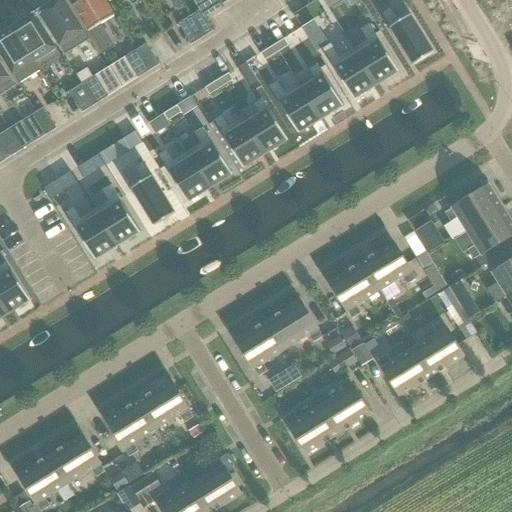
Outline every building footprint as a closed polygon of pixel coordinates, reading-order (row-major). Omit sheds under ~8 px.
[(90,40),(64,0),(58,0),(39,12),(66,55),(90,40)] [(115,16),(104,0),(68,0),(103,55),(115,47),(102,25),(115,16)] [(198,0),(206,12),(224,0),(223,0),(198,0)] [(391,10),(384,15),(416,65),(435,53),(410,13),(398,21),(391,10)] [(214,32),(201,11),(190,18),(203,39),(214,32)] [(62,57),(35,14),(14,27),(41,71),(62,57)] [(203,39),(190,18),(179,24),(192,45),(203,39)] [(41,71),(14,27),(0,36),(0,53),(19,84),(41,71)] [(368,41),(354,50),(376,85),(398,71),(370,27),(362,31),(368,41)] [(287,38),(275,46),(279,52),(291,45),(287,38)] [(147,44),(136,51),(149,72),(160,65),(147,44)] [(263,53),(268,60),(279,52),(275,46),(263,53)] [(332,46),(325,50),(355,98),(376,85),(354,50),(340,59),(332,46)] [(136,51),(126,57),(139,78),(149,72),(136,51)] [(0,95),(16,85),(0,60),(0,95)] [(243,75),(252,70),(247,63),(239,68),(243,75)] [(302,89),(321,120),(343,107),(318,66),(311,71),(316,81),(302,89)] [(220,80),(224,87),(236,79),(232,73),(220,80)] [(96,76),(83,84),(96,105),(109,97),(96,76)] [(208,87),(212,94),(224,87),(220,80),(208,87)] [(96,105),(83,84),(70,92),(83,113),(96,105)] [(279,84),(271,88),(299,133),(321,120),(302,89),(299,85),(285,93),(279,84)] [(247,124),(265,154),(287,140),(262,100),(255,105),(261,115),(247,124)] [(169,121),(182,113),(178,106),(164,114),(169,121)] [(57,129),(44,108),(34,114),(33,115),(46,136),(47,135),(57,129)] [(157,132),(170,124),(169,121),(164,114),(151,123),(157,132)] [(46,136),(33,115),(23,121),(36,142),(46,136)] [(223,118),(216,123),(244,168),(265,154),(247,124),(244,119),(229,128),(223,118)] [(203,145),(189,154),(210,189),(232,175),(204,130),(197,134),(203,145)] [(168,152),(160,157),(189,202),(210,189),(189,154),(174,163),(168,152)] [(142,179),(131,186),(156,226),(176,214),(144,163),(136,169),(142,179)] [(110,202),(95,211),(118,247),(140,233),(111,187),(103,192),(110,202)] [(454,208),(446,213),(452,222),(460,217),(469,232),(503,210),(488,187),(454,208)] [(75,209),(67,214),(96,261),(118,247),(95,211),(82,219),(75,209)] [(511,225),(503,210),(469,232),(477,245),(469,250),(474,259),(476,259),(481,268),(502,255),(497,247),(511,237),(511,225)] [(387,249),(363,264),(380,291),(403,277),(408,285),(417,279),(412,271),(395,244),(388,249),(387,247),(386,248),(387,249)] [(0,301),(9,315),(32,301),(0,250),(0,301)] [(511,261),(494,273),(509,297),(511,294),(511,261)] [(338,280),(331,284),(348,311),(352,319),(362,313),(357,305),(380,291),(363,264),(339,279),(338,278),(337,278),(338,280)] [(0,320),(9,315),(0,301),(0,320)] [(294,307),(269,322),(286,349),(310,335),(314,342),(323,337),(319,329),(302,302),(295,307),(294,305),(293,306),(294,307)] [(439,335),(416,349),(432,376),(457,361),(458,363),(459,363),(458,361),(465,356),(448,329),(443,321),(434,327),(439,335)] [(244,338),(237,342),(254,369),(259,377),(268,371),(264,363),(286,349),(269,322),(245,337),(244,336),(243,336),(244,338)] [(388,355),(378,361),(383,369),(400,396),(407,392),(408,394),(409,393),(408,391),(432,376),(416,349),(393,363),(388,355)] [(294,365),(286,370),(293,382),(301,378),(294,365)] [(344,393),(322,407),(339,434),(363,419),(364,421),(365,420),(364,419),(371,414),(354,387),(349,379),(339,385),(344,393)] [(164,387),(140,402),(157,429),(180,415),(185,422),(194,417),(189,409),(173,382),(165,387),(164,385),(163,386),(164,387)] [(115,418),(108,422),(125,449),(129,457),(139,451),(134,444),(157,429),(140,402),(116,417),(115,416),(114,416),(115,418)] [(294,413),(284,418),(290,427),(307,454),(314,450),(315,452),(316,451),(315,449),(339,434),(322,407),(299,421),(294,413)] [(76,442),(52,457),(69,484),(92,470),(96,477),(106,472),(101,464),(84,437),(77,441),(76,440),(75,440),(76,442)] [(27,472),(19,477),(36,504),(37,504),(42,511),(51,505),(46,498),(69,484),(52,457),(28,472),(27,470),(26,471),(27,472)] [(216,473),(193,487),(208,511),(213,511),(234,499),(235,501),(236,500),(235,499),(242,494),(225,467),(224,468),(219,459),(210,464),(216,473)] [(166,496),(157,501),(161,507),(163,511),(208,511),(193,487),(170,502),(166,496)] [(36,511),(31,503),(19,510),(20,511),(36,511)]
